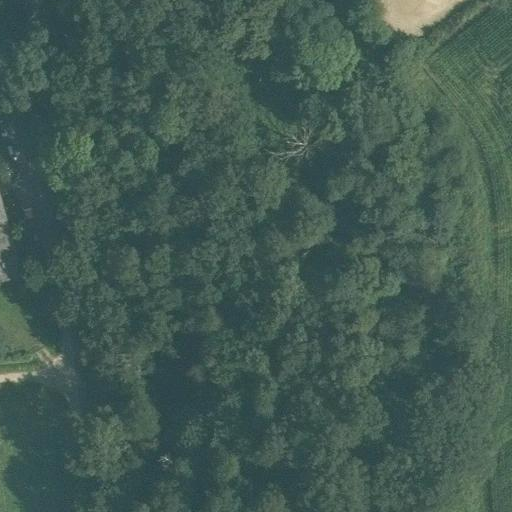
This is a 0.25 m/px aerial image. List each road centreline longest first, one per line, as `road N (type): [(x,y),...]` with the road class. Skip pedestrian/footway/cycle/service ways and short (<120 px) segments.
road 1 (track): [(344,0),(368,54),(452,124),(476,167),(491,511)]
road 2 (track): [(81,511),(79,414),(51,257)]
road 3 (residential): [(0,76),(51,257)]
road 4 (track): [(0,381),(73,375),(0,311)]
